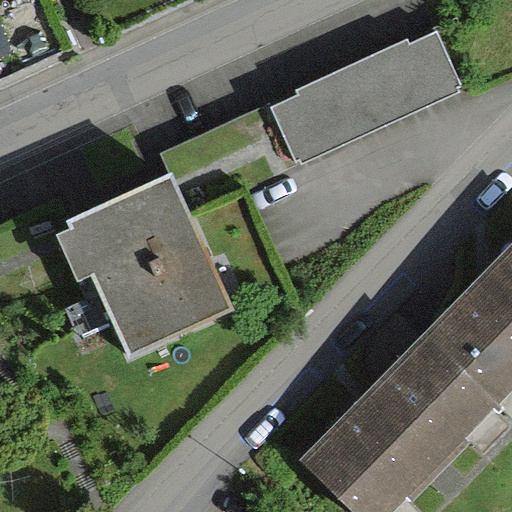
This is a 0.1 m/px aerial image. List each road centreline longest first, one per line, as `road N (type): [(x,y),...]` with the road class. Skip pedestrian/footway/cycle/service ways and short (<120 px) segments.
road 1 (residential): [(511,148),(161,511)]
road 2 (residential): [(310,0),(0,139)]
